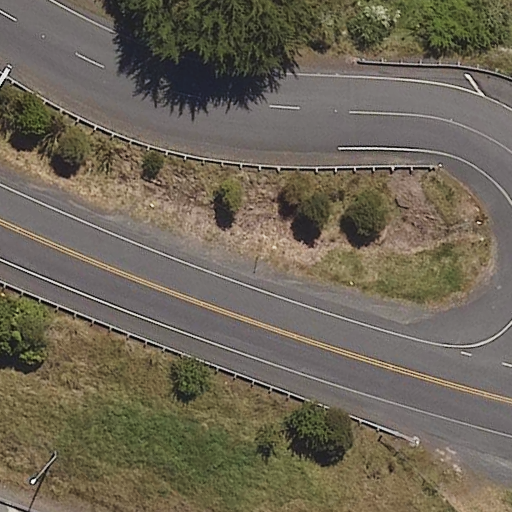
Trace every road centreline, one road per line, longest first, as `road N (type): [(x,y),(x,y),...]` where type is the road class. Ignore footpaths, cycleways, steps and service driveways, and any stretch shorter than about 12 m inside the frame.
road 1 (unclassified): [(0,4),(182,103),(429,116),(511,155)]
road 2 (secondary): [(0,219),(273,331),(446,382)]
